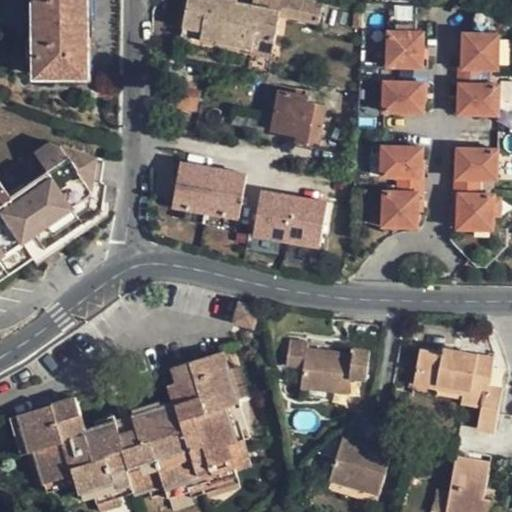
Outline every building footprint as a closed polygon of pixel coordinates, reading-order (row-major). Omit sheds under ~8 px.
[(82,0),(33,0),(35,76),(83,75),(82,0)] [(280,11),(252,6),(237,2),(237,0),(188,0),(183,28),(201,31),(199,40),(253,51),(255,40),(273,43),(280,11)] [(253,0),(252,6),(280,11),(281,0),(253,0)] [(323,25),(327,8),(308,3),(303,20),(323,25)] [(421,32),(420,8),(397,7),(395,31),(421,32)] [(505,8),(477,8),(476,34),(503,36),(505,8)] [(363,28),(364,11),(355,11),(355,27),(363,28)] [(181,36),(199,40),(201,31),(183,28),(181,36)] [(421,32),(395,31),(392,64),(405,65),(430,66),(431,48),(427,48),(429,32),(421,32)] [(476,34),(466,34),(465,50),(463,51),(462,68),(488,69),(501,70),(503,36),(476,34)] [(272,55),(273,43),(255,40),(253,51),(272,55)] [(430,66),(405,65),(403,79),(429,80),(430,66)] [(488,69),(462,68),(461,81),(488,83),(488,69)] [(403,79),(388,79),(387,111),(425,112),(426,99),(428,99),(429,80),(403,79)] [(501,116),(502,83),(488,83),(461,81),(460,101),(463,100),(462,114),(501,116)] [(196,112),(198,94),(166,88),(162,106),(196,112)] [(310,91),(309,97),(279,92),(271,131),(297,136),(296,142),(319,146),(326,107),(312,104),(313,98),(317,99),(318,92),(310,91)] [(0,178),(0,276),(100,208),(105,193),(88,179),(92,161),(46,146),(0,178)] [(423,160),(423,148),(387,146),(385,173),(402,173),(426,174),(427,161),(423,160)] [(501,156),(501,151),(463,148),(463,149),(463,161),(459,161),(459,175),(484,176),(499,177),(501,156)] [(179,159),(169,209),(237,222),(247,172),(179,159)] [(426,174),(402,173),(401,189),(426,189),(426,174)] [(484,192),(484,176),(459,175),(457,191),(484,192)] [(401,189),(389,188),(387,222),(421,224),(422,209),(425,209),(426,189),(401,189)] [(252,239),(320,249),(327,199),(258,190),(252,239)] [(484,192),(457,191),(456,209),(460,210),(459,225),(492,228),(495,192),(484,192)] [(341,285),(356,286),(359,262),(347,262),(341,285)] [(253,330),(260,310),(239,303),(234,324),(253,330)] [(287,343),(304,348),(304,338),(288,336),(287,343)] [(350,353),(304,348),(287,343),(284,361),(302,363),(299,387),(348,391),(350,376),(366,378),(367,365),(369,349),(351,347),(350,353)] [(436,385),(462,392),(460,403),(482,407),(478,427),(493,430),(502,389),(487,386),(494,359),(442,348),(440,354),(419,349),(412,383),(412,382),(433,387),(436,385)] [(234,406),(241,404),(225,353),(171,369),(177,385),(168,388),(172,403),(86,430),(77,399),(18,418),(30,454),(34,451),(44,486),(75,476),(80,495),(94,491),(98,505),(163,484),(169,500),(253,473),(234,406)] [(412,382),(412,383),(410,392),(460,403),(462,392),(436,385),(433,387),(412,382)] [(346,402),(348,391),(299,387),(298,396),(346,402)] [(330,472),(380,486),(390,450),(340,437),(330,472)] [(454,455),(446,511),(498,511),(501,499),(493,497),(496,462),(454,455)] [(377,495),(380,486),(330,472),(327,480),(377,495)] [(436,487),(431,511),(441,511),(447,489),(436,487)]
